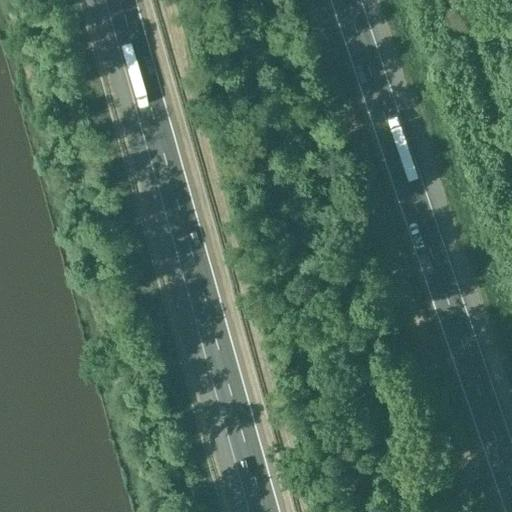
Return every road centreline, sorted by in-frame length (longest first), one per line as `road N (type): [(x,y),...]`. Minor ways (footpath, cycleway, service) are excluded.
road 1 (motorway): [(119,0),(264,511)]
road 2 (motorway): [(511,483),(346,0)]
